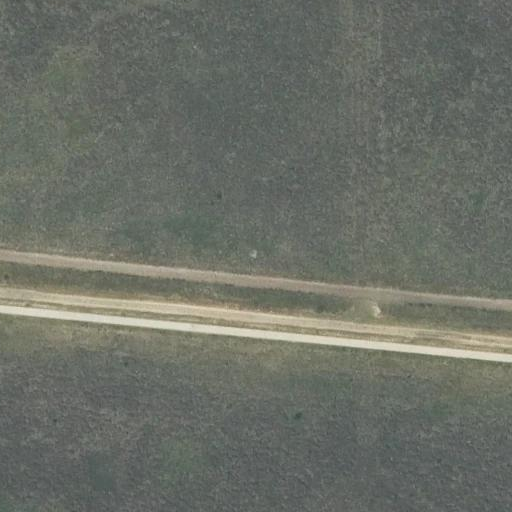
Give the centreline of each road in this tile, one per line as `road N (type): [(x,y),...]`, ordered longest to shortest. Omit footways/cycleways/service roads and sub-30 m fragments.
road 1 (unknown): [(0,257),(511,308)]
road 2 (track): [(0,295),(511,345)]
